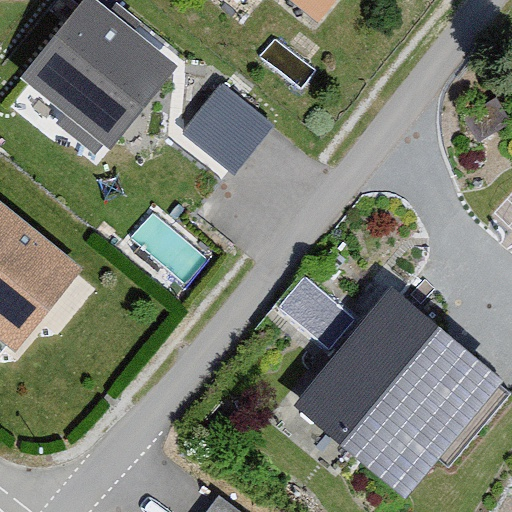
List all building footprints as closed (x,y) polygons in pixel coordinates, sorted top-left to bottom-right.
[(295,0),(320,18),(333,0),(295,0)] [(32,72),(115,140),(172,71),(89,3),(32,72)] [(229,93),(195,131),(232,164),(266,126),(229,93)] [(0,324),(16,338),(73,269),(0,209),(0,324)] [(391,305),(307,404),(382,467),(466,369),(391,305)] [(237,511),(215,496),(203,511),(237,511)]
